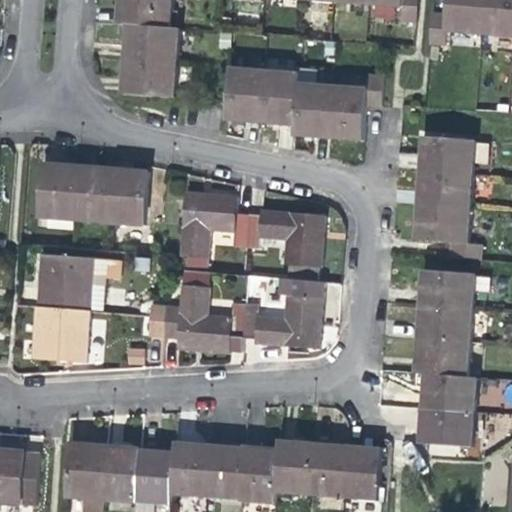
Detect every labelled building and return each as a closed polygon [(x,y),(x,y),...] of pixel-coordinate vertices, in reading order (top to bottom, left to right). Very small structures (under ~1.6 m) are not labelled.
[(174,27),(176,0),(124,0),(124,6),(122,23),(132,24),(174,27)] [(404,0),(404,6),(404,19),(418,20),(418,0),(404,0)] [(449,0),(448,14),(446,35),(483,38),(486,0),(449,0)] [(511,40),(511,0),(486,0),(483,38),(511,40)] [(446,44),(446,35),(448,14),(434,13),(431,43),(446,44)] [(180,63),(183,28),(174,27),(132,24),(130,44),(129,59),(180,63)] [(178,97),(180,63),(129,59),(127,77),(126,93),(178,97)] [(264,122),(269,69),(234,66),(231,101),(229,119),(251,121),(264,122)] [(297,125),(301,83),(302,72),(269,69),(264,122),(283,124),(297,125)] [(370,75),(369,89),(367,106),(382,107),(385,76),(370,75)] [(331,138),(336,86),(301,83),(297,125),(296,135),(320,137),(331,138)] [(367,106),(369,89),(336,86),(331,138),(352,140),(364,141),(367,106)] [(475,176),(478,141),(425,137),(424,155),(422,172),(475,176)] [(76,218),(81,166),(66,165),(47,163),(43,215),(76,218)] [(110,221),(115,169),(99,168),(81,166),(76,218),(110,221)] [(144,224),(149,172),(136,171),(115,169),(110,221),(144,224)] [(472,210),(475,176),(422,172),(421,187),(419,206),(472,210)] [(238,231),(239,212),(240,196),(219,195),(188,193),(183,256),(210,258),(213,230),(238,231)] [(417,241),(451,244),(469,245),(472,210),(419,206),(418,221),(417,241)] [(264,210),(263,214),(262,236),(288,238),(286,265),(322,267),(324,240),(326,214),(264,210)] [(239,212),(238,231),(237,245),(248,245),(251,213),(239,212)] [(262,236),(263,214),(251,213),(248,245),(261,246),(262,236)] [(469,245),(451,244),(449,258),(480,261),(481,246),(469,245)] [(93,309),(98,257),(45,252),(43,282),(40,305),(93,309)] [(185,284),(209,286),(210,272),(187,270),(185,284)] [(475,311),(478,277),(425,273),(424,291),(422,306),(475,311)] [(212,286),(209,286),(185,284),(184,307),(181,336),(180,347),(210,350),(232,351),(233,334),(235,303),(211,301),(212,286)] [(287,319),(259,316),(257,336),(257,342),(321,347),(324,318),(326,295),(290,292),(287,319)] [(248,304),(235,303),(233,334),(246,335),(248,304)] [(246,335),(257,336),(259,316),(260,305),(248,304),(246,335)] [(88,362),(93,309),(40,305),(35,357),(63,360),(88,362)] [(170,306),(153,305),(152,315),(150,334),(167,335),(170,306)] [(184,307),(170,306),(167,335),(181,336),(184,307)] [(472,344),(475,311),(422,306),(421,325),(419,340),(472,344)] [(469,379),(472,344),(419,340),(418,355),(416,375),(426,375),(469,379)] [(144,364),(145,348),(128,348),(127,364),(144,364)] [(477,412),(479,380),(469,379),(426,375),(425,393),(423,407),(477,412)] [(473,446),(477,412),(423,407),(422,423),(420,442),(430,443),(473,446)] [(310,495),(315,442),(304,441),(281,439),(280,450),(276,492),(310,495)] [(207,496),(212,444),(198,442),(176,440),(175,451),(171,493),(207,496)] [(103,497),(108,445),(93,443),(73,441),(68,494),(103,497)] [(345,498),(350,445),(335,444),(315,442),(310,495),(345,498)] [(240,499),(245,447),(232,445),(212,444),(207,496),(240,499)] [(137,501),(142,448),(129,447),(108,445),(103,497),(137,501)] [(378,501),(383,448),(367,447),(350,445),(345,498),(378,501)] [(276,492),(280,450),(265,448),(245,447),(240,499),(275,502),(276,492)] [(21,450),(0,448),(0,501),(38,505),(42,452),(21,450)] [(171,493),(175,451),(163,450),(142,448),(137,501),(170,504),(171,493)]
